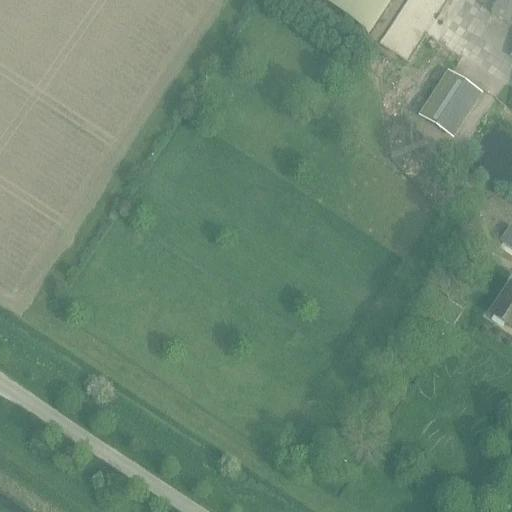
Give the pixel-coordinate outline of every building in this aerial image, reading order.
[(390,0),(311,0),(367,36),(390,0)] [(511,28),(511,0),(499,0),(490,14),(511,28)] [(354,122),(402,153),(417,130),(401,119),(420,89),(389,69),(354,122)] [(426,114),(456,133),(483,91),(454,72),(426,114)] [(511,230),(510,229),(500,244),(511,251),(511,230)] [(511,286),(491,317),(511,330),(511,286)] [(431,291),(419,308),(439,321),(450,304),(431,291)]
